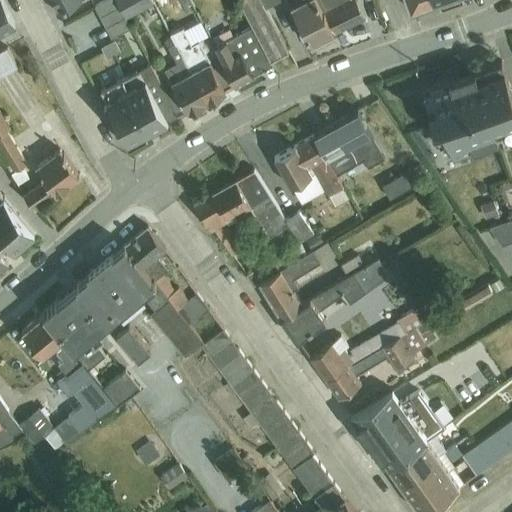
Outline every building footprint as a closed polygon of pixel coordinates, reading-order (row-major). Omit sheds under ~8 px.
[(0,0),(0,25),(16,17),(6,0),(0,0)] [(49,0),(54,9),(70,0),(49,0)] [(120,0),(95,0),(111,31),(131,21),(125,8),(120,0)] [(120,0),(125,8),(140,0),(120,0)] [(237,0),(257,47),(272,41),(255,0),(237,0)] [(294,0),(309,37),(362,17),(355,0),(294,0)] [(7,42),(0,45),(0,68),(16,60),(7,42)] [(163,71),(180,99),(214,78),(203,60),(211,55),(206,46),(163,71)] [(220,55),(230,76),(250,67),(240,46),(220,55)] [(511,84),(503,59),(428,84),(449,146),(511,125),(511,84)] [(103,89),(127,133),(169,110),(145,66),(103,89)] [(358,102),(314,125),(326,149),(370,125),(358,102)] [(0,107),(0,140),(12,164),(26,157),(0,107)] [(314,125),(276,145),(296,181),(314,171),(324,188),(342,178),(326,149),(314,125)] [(20,187),(33,204),(86,168),(64,136),(34,157),(44,171),(20,187)] [(255,163),(237,174),(252,200),(269,226),(287,215),(255,163)] [(237,174),(217,185),(232,211),(252,200),(237,174)] [(217,185),(198,196),(212,222),(232,211),(217,185)] [(19,198),(0,208),(0,217),(14,242),(37,229),(19,198)] [(287,213),(304,231),(314,220),(297,203),(287,213)] [(511,209),(490,217),(499,242),(511,237),(511,209)] [(216,313),(150,223),(75,278),(102,314),(129,351),(145,339),(120,306),(144,288),(181,338),(192,330),(216,313)] [(285,257),(298,279),(338,254),(325,233),(285,257)] [(0,262),(8,257),(0,243),(0,262)] [(378,255),(317,291),(330,312),(387,269),(378,255)] [(261,272),(295,332),(330,312),(317,291),(311,280),(296,288),(280,260),(261,272)] [(102,314),(75,278),(42,303),(63,331),(69,339),(102,314)] [(42,303),(19,322),(39,349),(55,337),(63,331),(42,303)] [(420,336),(404,310),(338,351),(330,338),(310,351),(333,388),(351,376),(345,366),(390,338),(398,350),(420,336)] [(216,313),(192,330),(314,501),(340,484),(216,313)] [(63,331),(55,337),(65,352),(57,357),(64,366),(80,355),(69,339),(63,331)] [(68,388),(76,382),(84,392),(67,404),(78,419),(138,378),(128,363),(102,380),(86,357),(59,375),(68,388)] [(357,404),(391,457),(427,434),(444,423),(421,386),(403,397),(393,382),(357,404)] [(142,400),(153,416),(165,408),(155,392),(142,400)] [(48,428),(52,435),(61,430),(41,399),(19,412),(34,437),(48,428)] [(511,408),(453,450),(464,465),(511,431),(511,408)] [(147,457),(161,445),(150,432),(136,443),(147,457)] [(391,457),(421,503),(457,479),(427,434),(391,457)] [(233,441),(215,454),(228,472),(246,460),(233,441)] [(160,467),(169,481),(188,468),(179,454),(160,467)] [(259,475),(269,486),(277,479),(267,468),(259,475)] [(359,511),(340,484),(314,501),(299,511),(359,511)] [(269,493),(252,506),(256,511),(283,511),(269,493)] [(213,511),(202,495),(181,510),(182,511),(213,511)]
